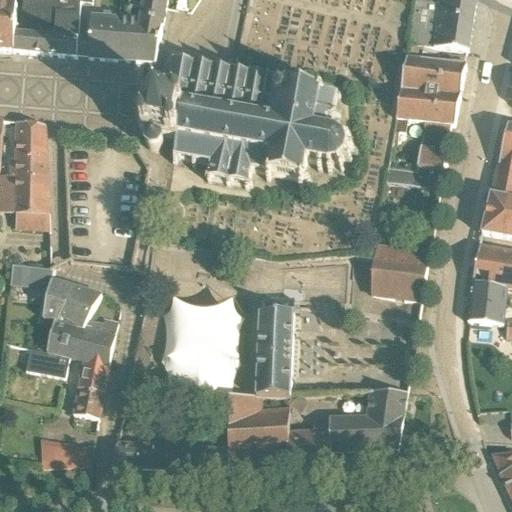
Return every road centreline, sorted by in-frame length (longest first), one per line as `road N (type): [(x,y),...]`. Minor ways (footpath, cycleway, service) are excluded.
road 1 (residential): [(54,98),(64,269),(120,288),(130,302),(101,507),(145,511)]
road 2 (residential): [(481,476),(451,362),(453,296),(511,19)]
road 3 (residential): [(290,511),(481,476)]
road 4 (residential): [(140,105),(179,42),(215,28),(223,0)]
